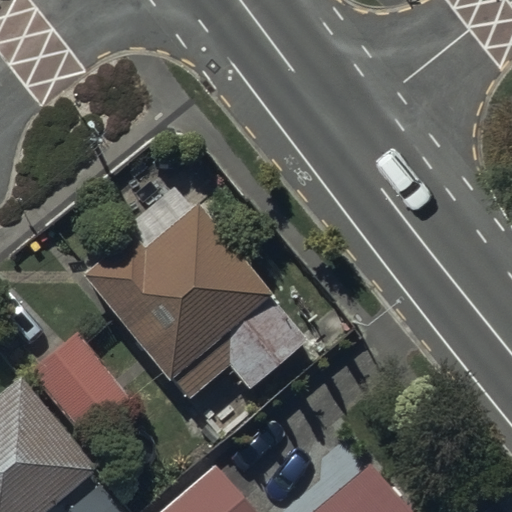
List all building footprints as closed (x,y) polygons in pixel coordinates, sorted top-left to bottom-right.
[(168,186),(74,265),(184,394),(225,358),(247,383),(308,331),(191,194),(181,202),(168,186)] [(126,391),(71,327),(26,365),(81,429),(126,391)] [(0,511),(38,511),(35,508),(91,462),(14,369),(0,380),(0,511)] [(413,511),(367,457),(301,511),(413,511)] [(255,511),(213,462),(153,511),(255,511)]
